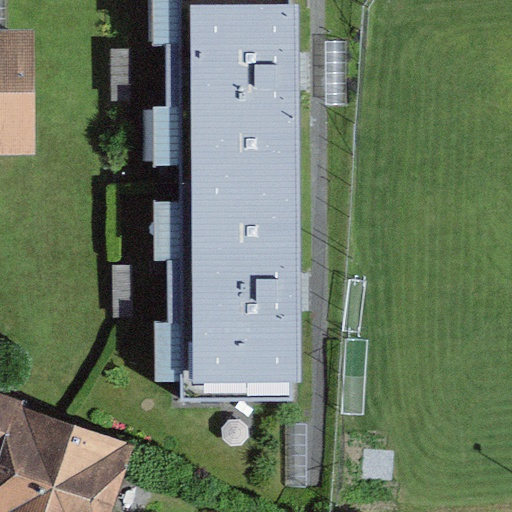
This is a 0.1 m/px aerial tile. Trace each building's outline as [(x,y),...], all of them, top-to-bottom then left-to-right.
[(183,0),(177,0),(179,189),(317,188),(314,0),(183,0)] [(0,159),(55,159),(55,45),(0,44),(0,159)] [(179,189),(182,401),(319,399),(317,188),(179,189)] [(0,486),(23,413),(0,405),(0,486)] [(0,486),(0,511),(121,511),(141,449),(23,413),(0,486)]
